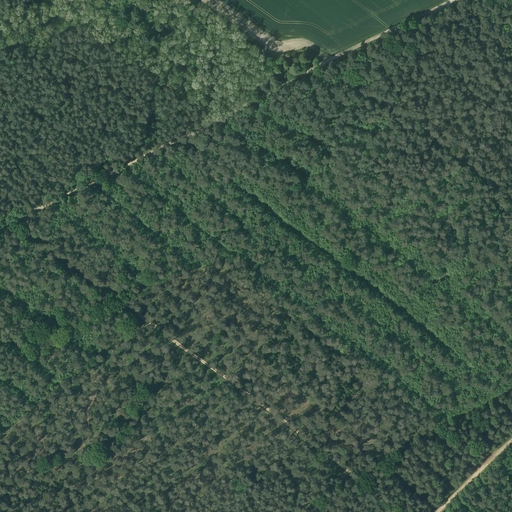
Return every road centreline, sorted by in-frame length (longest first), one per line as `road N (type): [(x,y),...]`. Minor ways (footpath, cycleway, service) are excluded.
road 1 (track): [(10,220),(400,511)]
road 2 (track): [(323,453),(232,472),(199,468),(147,495),(86,511)]
road 3 (track): [(86,0),(241,105)]
road 4 (track): [(144,320),(0,434)]
